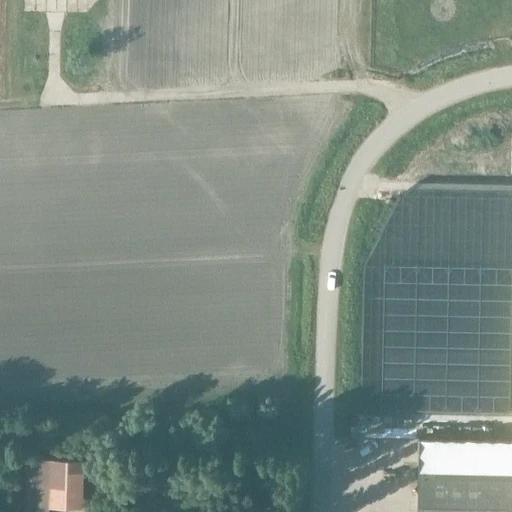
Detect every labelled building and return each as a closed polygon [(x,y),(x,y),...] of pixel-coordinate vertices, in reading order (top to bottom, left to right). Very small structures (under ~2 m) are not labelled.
[(42,18),(22,18),(20,61),(41,62),(42,18)] [(467,56),(467,75),(484,74),(483,56),(467,56)] [(495,178),(511,178),(511,117),(497,117),(495,178)] [(511,437),(418,436),(418,470),(511,472),(511,437)] [(24,511),(48,511),(49,506),(81,507),(82,459),(26,458),(24,511)] [(511,511),(511,472),(418,470),(416,511),(511,511)]
